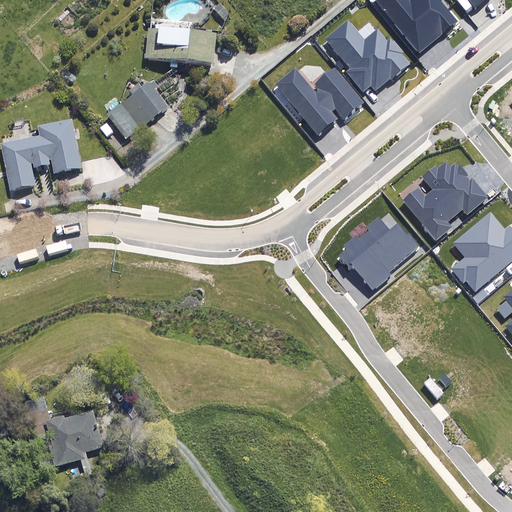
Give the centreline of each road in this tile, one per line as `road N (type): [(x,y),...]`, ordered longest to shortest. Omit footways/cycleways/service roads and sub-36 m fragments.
road 1 (residential): [(286,225),(373,354),(511,511)]
road 2 (unknown): [(316,0),(125,175)]
road 3 (residential): [(446,97),(286,225)]
road 4 (residential): [(286,225),(224,240),(87,225)]
